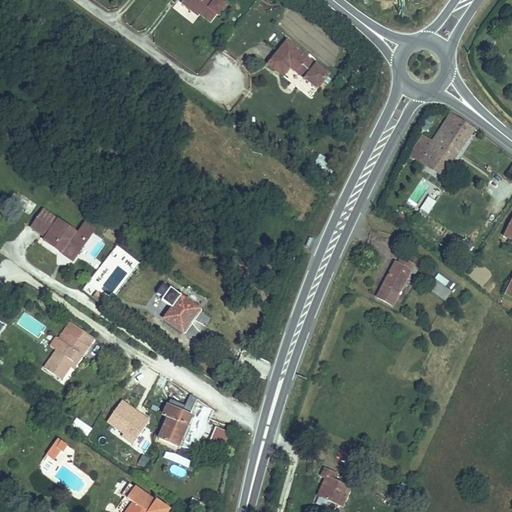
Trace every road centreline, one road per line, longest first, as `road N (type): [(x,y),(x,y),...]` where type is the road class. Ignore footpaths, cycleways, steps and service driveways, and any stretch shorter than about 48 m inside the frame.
road 1 (secondary): [(402,78),(299,305),(267,428)]
road 2 (secondary): [(267,428),(358,206),(428,89)]
road 3 (residential): [(83,0),(204,86)]
